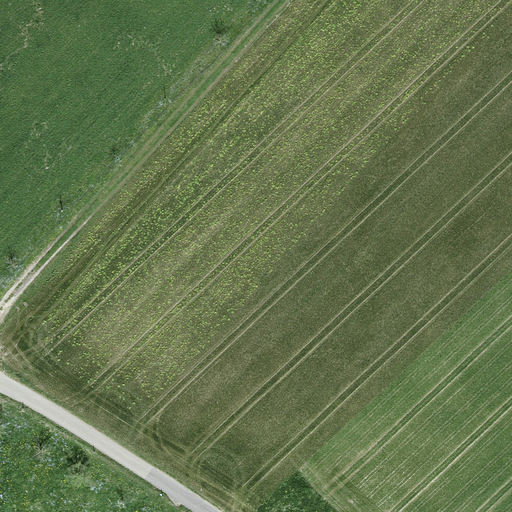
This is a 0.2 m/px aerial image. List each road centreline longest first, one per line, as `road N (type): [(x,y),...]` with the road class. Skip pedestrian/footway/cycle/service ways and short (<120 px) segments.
road 1 (track): [(0,320),(285,0)]
road 2 (unclassified): [(202,511),(0,383)]
